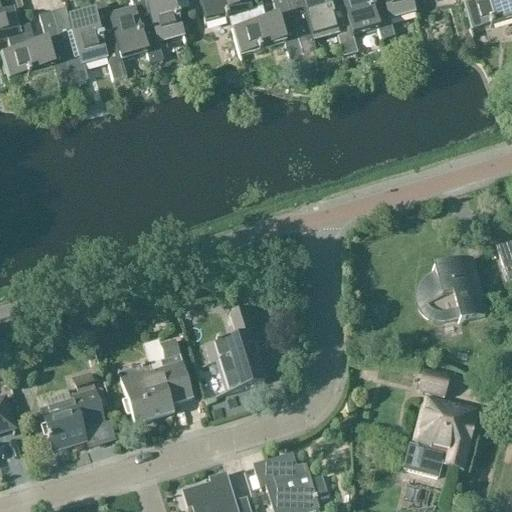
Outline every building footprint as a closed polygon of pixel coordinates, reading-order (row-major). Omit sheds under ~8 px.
[(149,68),(129,0),(128,0),(132,11),(108,18),(105,7),(91,11),(92,16),(93,16),(106,61),(105,62),(112,85),(126,81),(121,64),(145,57),(149,68)] [(183,40),(176,14),(175,14),(170,0),(150,0),(144,2),(143,0),(129,0),(149,68),(162,64),(158,47),(183,40)] [(170,0),(175,14),(176,14),(188,10),(187,4),(197,1),(205,28),(234,19),(227,0),(170,0)] [(227,0),(234,19),(238,18),(241,30),(241,31),(265,24),(265,23),(261,10),(251,13),(246,0),(227,0)] [(265,23),(265,24),(241,31),(241,30),(231,33),(238,59),(283,47),(290,69),(303,65),(285,0),(270,0),(276,20),(265,23)] [(344,60),(326,0),(285,0),(303,65),(317,61),(312,45),(337,38),(343,61),(344,60)] [(353,40),(377,33),(378,33),(368,0),(326,0),(344,60),(358,56),(353,40)] [(368,0),(378,33),(377,33),(380,43),(394,40),(389,23),(415,16),(410,0),(368,0)] [(511,0),(494,0),(472,6),(462,9),(470,36),(511,23),(511,0)] [(0,12),(0,44),(7,42),(10,54),(34,48),(34,47),(28,29),(18,32),(12,11),(1,15),(0,12)] [(65,12),(51,16),(72,90),(86,86),(81,69),(105,62),(106,61),(93,16),(92,16),(68,23),(65,12)] [(59,94),(72,90),(51,16),(38,20),(45,44),(34,47),(34,48),(10,54),(0,56),(0,57),(7,83),(52,70),(59,94)] [(511,237),(493,244),(503,272),(511,269),(511,237)] [(469,265),(431,275),(431,276),(433,276),(434,279),(431,280),(417,292),(417,311),(431,323),(438,324),(447,325),(457,322),(458,325),(457,326),(457,327),(483,320),(483,319),(469,266),(469,265)] [(252,352),(265,348),(253,311),(233,317),(240,340),(205,351),(211,369),(220,366),(230,398),(263,387),(252,352)] [(148,369),(117,379),(133,432),(172,420),(170,410),(192,403),(174,345),(158,350),(157,346),(142,351),(148,369)] [(445,379),(433,376),(423,373),(417,397),(442,403),(448,380),(445,379)] [(40,415),(39,415),(52,456),(84,446),(80,435),(105,428),(97,403),(102,401),(100,392),(95,394),(94,391),(97,390),(93,378),(90,379),(90,378),(71,383),(75,396),(77,395),(77,398),(69,401),(67,395),(37,404),(40,415)] [(424,401),(413,446),(411,451),(408,450),(402,473),(435,482),(438,469),(462,475),(477,414),(424,401)] [(0,437),(12,433),(3,404),(0,405),(0,437)] [(301,470),(295,472),(291,458),(265,466),(272,489),(264,492),(270,511),(317,511),(316,507),(327,504),(320,481),(309,485),(307,478),(304,479),(301,470)] [(248,511),(246,503),(233,506),(225,478),(208,483),(209,488),(181,497),(185,511),(248,511)]
